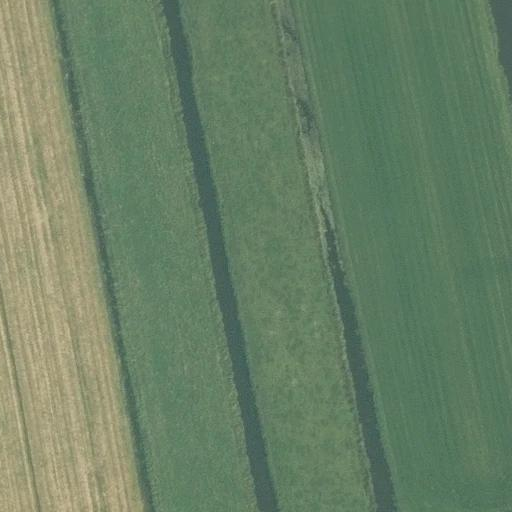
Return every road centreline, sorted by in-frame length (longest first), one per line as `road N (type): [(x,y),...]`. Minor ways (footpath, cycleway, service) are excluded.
road 1 (track): [(194,488),(114,0)]
road 2 (track): [(456,511),(410,223)]
